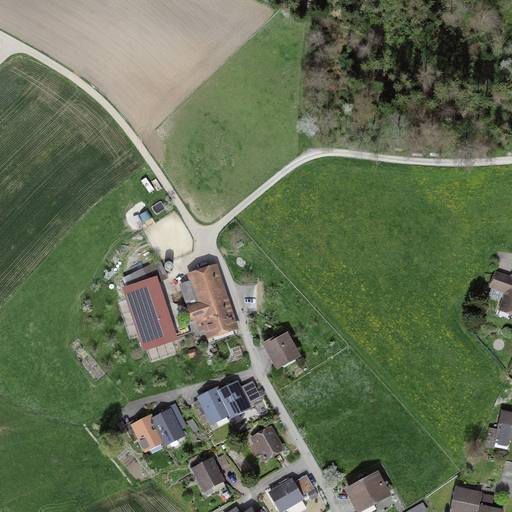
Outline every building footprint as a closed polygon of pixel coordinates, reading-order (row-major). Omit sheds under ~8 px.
[(156,285),(166,280),(157,264),(148,269),(156,285)] [(236,335),(216,268),(189,276),(197,306),(186,310),(191,326),(203,323),(209,343),(236,335)] [(511,294),(505,314),(511,316),(511,278),(492,272),(487,287),(511,294)] [(120,292),(140,355),(174,344),(154,281),(120,292)] [(264,350),(278,374),(300,361),(287,337),(264,350)] [(186,353),(188,361),(195,359),(193,351),(186,353)] [(232,423),(251,413),(237,385),(218,395),(230,419),(232,423)] [(216,390),(196,400),(210,429),(230,419),(218,395),(216,390)] [(185,441),(172,413),(150,424),(162,448),(164,452),(185,441)] [(511,416),(500,414),(495,443),(511,445),(511,416)] [(148,420),(131,428),(145,456),(162,448),(150,424),(148,420)] [(269,431),(250,442),(263,465),(282,455),(269,431)] [(211,462),(190,472),(202,495),(222,485),(211,462)] [(378,476),(345,494),(354,511),(371,511),(391,501),(378,476)] [(270,502),(275,511),(289,511),(303,504),(294,489),(270,502)] [(479,497),(455,492),(450,511),(475,511),(477,508),(479,497)] [(426,511),(422,502),(402,511),(426,511)]
